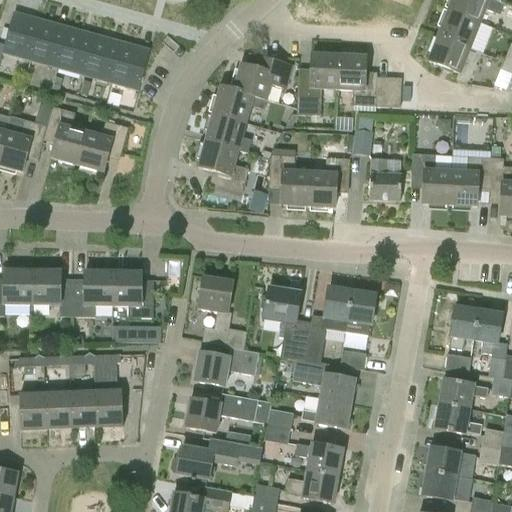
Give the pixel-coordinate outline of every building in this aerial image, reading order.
[(479,25),(485,11),(500,17),(505,5),(491,0),(453,0),(448,13),(479,25)] [(469,51),(479,25),(448,13),(438,39),(469,51)] [(2,57),(30,65),(41,24),(13,17),(2,57)] [(68,32),(41,24),(30,65),(57,72),(68,32)] [(95,39),(68,32),(57,72),(84,80),(95,39)] [(122,47),(95,39),(84,80),(111,87),(122,47)] [(469,51),(438,39),(429,64),(460,76),(458,81),(469,83),(480,55),(469,51)] [(511,76),(511,75),(511,46),(510,45),(500,71),(511,76)] [(150,54),(122,47),(111,87),(139,95),(150,54)] [(249,55),(245,70),(241,69),(234,93),(253,98),(253,99),(267,103),(271,88),(286,92),(293,68),(249,55)] [(320,119),(322,92),(336,92),(338,59),(311,57),(310,71),(299,71),(296,118),(320,119)] [(336,92),(352,93),(352,108),(376,108),(377,80),(377,75),(364,75),(365,60),(338,59),(336,92)] [(376,108),(387,108),(389,80),(377,80),(376,108)] [(399,109),(400,98),(401,82),(401,81),(389,80),(387,108),(399,109)] [(264,112),(266,103),(267,103),(253,99),(253,98),(234,93),(221,89),(213,117),(245,126),(250,108),(264,112)] [(0,172),(22,178),(27,159),(37,162),(43,142),(52,109),(42,107),(37,126),(9,118),(9,119),(0,152),(0,172)] [(86,135),(70,131),(75,116),(52,109),(43,142),(55,145),(50,162),(76,169),(86,135)] [(0,152),(9,119),(0,116),(0,152)] [(251,142),(241,140),(245,126),(213,117),(206,143),(238,152),(248,155),(251,142)] [(102,176),(107,159),(119,162),(128,130),(105,124),(101,140),(86,135),(76,169),(102,176)] [(354,138),(352,156),(370,158),(372,134),(355,132),(354,138)] [(334,211),(335,195),(348,195),(350,162),(352,156),(354,138),(348,138),(347,155),(326,154),(326,160),(310,159),(309,175),(307,209),(334,211)] [(248,172),(234,168),(238,152),(206,143),(198,170),(213,174),(209,185),(241,194),(248,172)] [(269,191),(280,192),(279,208),(307,209),(309,175),(294,175),(295,152),(274,151),(271,157),(269,191)] [(411,190),(424,191),(423,207),(449,208),(451,175),(435,174),(436,158),(413,157),(411,190)] [(467,175),(451,175),(449,208),(476,210),(477,194),(489,194),(491,160),(467,158),(467,175)] [(511,169),(503,169),(504,161),(491,160),(489,194),(488,202),(501,202),(500,218),(511,219),(511,169)] [(370,176),(369,202),(399,203),(400,177),(370,176)] [(4,281),(0,280),(0,318),(4,318),(4,308),(30,308),(30,274),(4,273),(4,281)] [(30,308),(58,309),(58,319),(70,319),(71,282),(58,281),(58,274),(30,274),(30,308)] [(84,282),(71,282),(70,319),(93,320),(93,309),(111,309),(112,275),(84,275),(84,282)] [(111,309),(128,310),(128,320),(153,320),(153,282),(139,282),(139,276),(112,275),(111,309)] [(230,351),(243,353),(244,353),(243,353),(246,334),(229,331),(231,315),(226,314),(231,285),(201,280),(196,312),(217,315),(214,332),(204,330),(202,344),(225,348),(225,350),(230,351)] [(263,322),(281,324),(278,340),(283,341),(280,359),(296,363),(303,364),(308,340),(310,325),(296,322),(300,295),(268,290),(263,322)] [(322,331),(344,335),(350,295),(326,291),(322,321),(323,321),(322,331)] [(365,352),(367,338),(370,328),(374,299),(350,295),(344,335),(345,335),(343,349),(365,352)] [(463,352),(465,342),(473,343),(477,314),(453,310),(449,340),(450,340),(449,350),(463,352)] [(495,357),(496,347),(497,347),(501,317),(477,314),(473,343),(482,345),(480,355),(495,357)] [(162,345),(162,327),(114,327),(114,344),(162,345)] [(324,342),(308,340),(303,364),(307,365),(320,367),(324,342)] [(230,351),(228,361),(198,356),(192,384),(224,390),(227,373),(254,378),(258,356),(244,353),(243,353),(230,351)] [(340,369),(364,373),(366,357),(342,353),(340,369)] [(130,356),(93,358),(93,366),(94,366),(94,385),(117,385),(117,365),(130,365),(130,356)] [(447,357),(444,372),(468,376),(471,360),(447,357)] [(511,358),(505,357),(505,362),(501,381),(511,383),(511,382),(511,358)] [(68,367),(93,366),(93,358),(68,359),(68,367)] [(40,382),(39,368),(43,368),(43,359),(18,360),(18,369),(20,369),(20,383),(40,382)] [(43,368),(68,367),(68,359),(43,359),(43,368)] [(488,379),(493,380),(501,381),(505,362),(491,360),(488,379)] [(321,388),(318,402),(349,408),(354,384),(328,379),(329,368),(320,367),(307,365),(303,364),(296,363),(292,382),(321,388)] [(492,398),(509,400),(511,383),(501,381),(493,380),(492,391),(493,391),(492,398)] [(488,391),(474,389),(474,387),(443,381),(438,407),(470,412),(472,398),(486,401),(488,391)] [(121,392),(94,393),(96,429),(122,428),(121,392)] [(70,430),(96,429),(94,393),(69,394),(70,430)] [(45,431),(70,430),(69,394),(44,395),(45,431)] [(19,432),(45,431),(44,395),(18,396),(19,432)] [(218,418),(267,427),(270,412),(271,405),(222,396),(221,406),(190,401),(185,430),(215,435),(218,418)] [(318,402),(316,415),(303,412),(301,422),(314,425),(313,427),(345,433),(349,408),(318,402)] [(481,427),(468,424),(470,412),(438,407),(434,431),(465,437),(466,435),(480,437),(481,427)] [(293,416),(270,412),(267,427),(290,431),(293,416)] [(511,417),(506,416),(504,434),(501,450),(511,451),(511,417)] [(288,447),(290,431),(267,427),(264,443),(288,447)] [(483,437),(481,449),(501,452),(501,450),(504,434),(485,431),(484,438),(483,437)] [(174,474),(177,474),(176,476),(208,482),(211,465),(237,470),(237,465),(259,468),(263,450),(210,440),(208,453),(181,448),(179,461),(176,461),(173,463),(171,471),(174,474)] [(295,458),(307,460),(304,474),(336,480),(341,453),(310,446),(309,448),(297,446),(295,458)] [(498,469),(498,467),(501,452),(481,449),(478,465),(498,469)] [(476,458),(460,455),(430,450),(426,473),(456,479),(472,482),(476,458)] [(511,469),(511,451),(501,450),(501,452),(498,467),(511,469)] [(0,470),(0,496),(13,500),(18,474),(0,470)] [(470,490),(454,488),(456,479),(426,473),(422,499),(451,504),(452,502),(467,505),(470,490)] [(285,494),(300,497),(299,500),(331,506),(336,480),(304,474),(303,484),(288,481),(285,494)] [(256,487),(253,501),(277,505),(279,491),(256,487)] [(203,488),(201,501),(172,495),(168,511),(200,511),(201,511),(203,511),(228,511),(232,493),(203,488)] [(0,511),(11,511),(13,500),(0,496),(0,511)] [(472,500),(470,511),(491,511),(493,503),(472,500)] [(275,511),(277,505),(253,501),(251,511),(275,511)]
